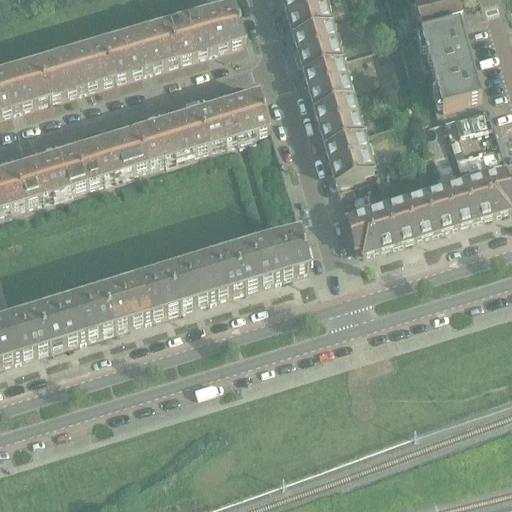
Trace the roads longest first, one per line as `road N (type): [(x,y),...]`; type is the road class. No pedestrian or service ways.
road 1 (residential): [(0,444),(353,334)]
road 2 (residential): [(346,310),(0,415)]
road 3 (residential): [(0,156),(276,69)]
road 4 (residential): [(346,310),(276,69)]
road 5 (residential): [(511,260),(346,310)]
road 6 (residential): [(353,334),(511,284)]
